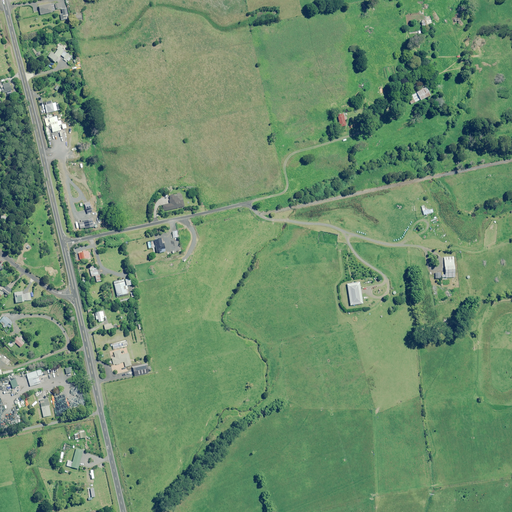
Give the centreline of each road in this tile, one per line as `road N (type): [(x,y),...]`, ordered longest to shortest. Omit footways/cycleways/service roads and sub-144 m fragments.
road 1 (primary): [(4,0),(63,243)]
road 2 (primary): [(74,293),(123,511)]
road 3 (residential): [(63,243),(244,204)]
